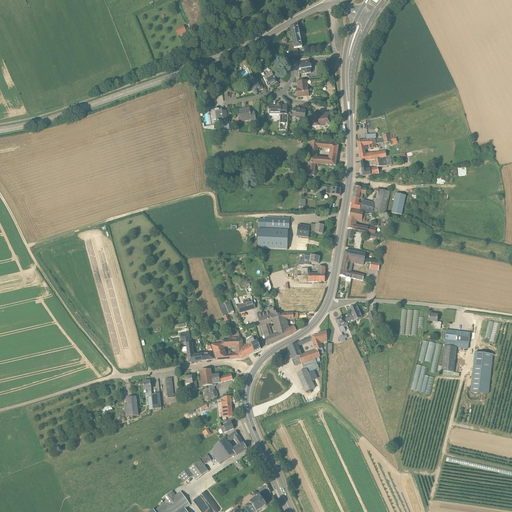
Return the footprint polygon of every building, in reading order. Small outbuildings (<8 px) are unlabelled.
[(287,46),(289,55),(298,53),(297,49),(302,48),(297,24),(290,28),(293,44),(287,46)] [(186,33),(184,26),(175,29),(178,36),(186,33)] [(310,66),(310,61),(300,62),(300,67),(299,67),(300,70),(301,70),(301,74),(311,73),(311,69),(312,69),(311,65),(310,66)] [(272,74),(263,78),(268,86),(269,85),(269,86),(277,83),(272,74)] [(263,89),(258,80),(256,81),(255,80),(247,85),(249,88),(247,89),(248,91),(249,92),(250,92),(251,92),(251,93),(258,89),(259,91),(263,89)] [(296,93),(297,98),(309,97),(308,88),(307,81),(297,82),(297,87),(298,89),(296,89),(296,90),(296,93)] [(270,104),(269,114),(280,115),(280,123),(285,124),(285,115),(287,115),(287,107),(281,107),(281,105),(280,105),(279,105),(277,105),(275,105),(275,103),(274,103),(274,104),(270,104)] [(256,120),(254,112),(250,113),(249,108),(239,110),(241,122),(251,120),(252,121),(256,120)] [(299,109),(294,108),(293,117),(296,117),(296,120),(304,121),(306,111),(302,110),(302,109),(299,109)] [(215,113),(213,115),(212,115),(213,121),(216,120),(217,124),(228,123),(226,111),(222,112),(222,110),(219,110),(219,109),(214,110),(215,113)] [(310,115),(313,127),(321,126),(321,127),(331,125),(330,113),(323,114),(323,115),(319,116),(319,114),(310,115)] [(358,147),(363,146),(365,146),(369,145),(376,144),(375,140),(374,140),(374,139),(376,139),(376,134),(366,135),(366,141),(357,142),(358,147)] [(309,148),(309,149),(306,149),(306,158),(307,158),(306,163),(309,164),(315,164),(336,166),(336,161),(338,152),(339,144),(311,141),(310,147),(309,147),(309,148)] [(358,147),(360,162),(365,161),(375,160),(386,157),(385,152),(365,154),(363,146),(358,147)] [(375,160),(377,168),(388,165),(386,157),(375,160)] [(365,161),(360,162),(363,177),(371,176),(371,175),(379,174),(378,169),(366,170),(365,161)] [(314,176),(315,164),(309,164),(307,175),(314,176)] [(309,178),(306,178),(305,186),(310,186),(310,183),(313,183),(314,180),(310,180),(310,179),(309,178)] [(360,210),(360,211),(361,204),(358,204),(359,198),(362,199),(363,194),(366,194),(367,189),(361,188),(356,187),(353,198),(351,209),(360,210)] [(332,188),(332,189),(325,188),(325,190),(323,190),(322,194),(331,194),(331,195),(340,196),(341,189),(332,188)] [(361,204),(360,211),(363,212),(385,216),(390,192),(377,190),(375,199),(374,199),(373,203),(362,200),(361,204)] [(406,196),(396,194),(391,213),(402,215),(406,196)] [(363,212),(360,211),(351,210),(348,229),(353,230),(375,234),(376,230),(362,227),(363,221),(364,222),(365,217),(365,213),(363,213),(363,212)] [(290,219),(266,217),(266,219),(260,219),(260,218),(258,218),(258,223),(260,224),(260,229),(288,231),(289,231),(290,219)] [(310,227),(298,225),(297,236),(309,238),(309,231),(315,232),(315,233),(323,234),(324,226),(310,224),(310,227)] [(257,248),(287,250),(288,231),(260,229),(258,229),(257,248)] [(345,251),(342,263),(352,265),(353,262),(364,264),(366,255),(345,251)] [(304,260),(304,265),(308,265),(310,265),(310,263),(318,264),(319,257),(311,256),(310,261),(304,260)] [(379,263),(371,261),(370,269),(378,271),(379,263)] [(342,263),(341,271),(347,272),(351,273),(352,265),(342,263)] [(308,265),(304,265),(301,265),(301,270),(299,270),(299,276),(297,276),(297,277),(297,283),(308,283),(308,282),(325,282),(325,274),(325,268),(319,267),(319,269),(318,270),(318,274),(314,274),(314,273),(308,273),(308,265)] [(224,317),(223,317),(228,328),(231,327),(229,320),(230,320),(228,315),(234,313),(230,301),(228,302),(227,300),(222,302),(223,304),(219,305),(224,317)] [(239,313),(255,308),(253,302),(250,303),(243,305),(237,307),(239,313)] [(348,309),(351,314),(354,322),(362,318),(356,305),(348,309)] [(263,333),(268,331),(266,324),(275,322),(278,334),(273,336),(276,342),(275,342),(276,342),(285,338),(281,316),(276,316),(276,313),(274,313),(273,309),(268,310),(269,311),(265,312),(266,313),(258,315),(261,326),(263,333)] [(371,322),(378,320),(376,311),(368,313),(371,322)] [(276,313),(276,316),(281,316),(285,338),(291,335),(297,331),(295,327),(289,331),(286,320),(298,318),(297,313),(279,315),(277,315),(276,313)] [(345,316),(343,317),(347,325),(354,322),(351,314),(346,317),(345,316)] [(434,329),(440,329),(441,323),(437,322),(438,315),(429,314),(429,321),(434,322),(434,329)] [(347,325),(343,317),(336,320),(342,333),(346,331),(344,328),(348,326),(347,325)] [(353,338),(355,337),(354,335),(358,333),(355,327),(349,330),(353,338)] [(469,343),(470,333),(446,330),(445,346),(468,349),(469,343)] [(268,331),(263,333),(268,346),(272,344),(268,331)] [(327,332),(317,335),(320,343),(321,343),(327,341),(327,332)] [(320,355),(324,353),(322,348),(321,343),(320,343),(317,335),(311,337),(288,347),(293,359),(295,365),(301,363),(304,370),(296,374),(305,393),(315,388),(309,374),(311,373),(310,373),(319,369),(317,364),(316,362),(320,361),(318,356),(320,356),(320,355)] [(233,338),(227,338),(227,340),(222,340),(222,343),(211,345),(216,360),(232,359),(232,356),(231,352),(226,353),(224,347),(233,346),(233,338)] [(237,346),(236,359),(242,358),(242,344),(242,340),(237,340),(237,338),(233,338),(233,346),(237,346)] [(245,346),(248,355),(254,352),(261,349),(258,341),(255,342),(253,338),(247,341),(248,344),(245,346)] [(424,340),(418,361),(423,362),(429,342),(424,340)] [(431,362),(436,343),(430,342),(425,361),(431,362)] [(192,343),(186,344),(189,363),(203,361),(202,354),(196,355),(196,354),(195,354),(193,354),(192,343)] [(437,344),(431,372),(436,373),(442,345),(437,344)] [(444,346),(441,375),(453,377),(453,373),(454,373),(456,348),(444,346)] [(208,353),(202,354),(203,361),(215,359),(213,353),(208,353)] [(475,353),(470,392),(488,394),(493,355),(475,353)] [(202,386),(209,386),(213,385),(212,375),(211,376),(211,369),(201,371),(202,386)] [(209,386),(210,389),(214,387),(215,386),(216,385),(216,384),(220,383),(219,378),(219,375),(212,375),(213,385),(209,386)] [(219,378),(220,383),(233,380),(231,375),(219,378)] [(192,383),(193,389),(197,388),(196,381),(192,382),(192,376),(183,377),(184,384),(192,383)] [(148,390),(150,410),(153,409),(152,395),(150,382),(143,382),(144,390),(148,390)] [(214,387),(210,389),(211,393),(209,393),(211,399),(218,397),(216,391),(215,391),(214,387)] [(152,395),(153,409),(161,408),(160,394),(152,395)] [(125,410),(126,417),(138,415),(136,397),(127,398),(127,405),(124,405),(125,408),(125,410)] [(221,400),(222,407),(222,418),(232,417),(231,397),(225,397),(221,400)] [(222,429),(224,433),(234,429),(231,423),(222,427),(221,424),(218,425),(220,430),(222,429)] [(227,438),(221,442),(213,448),(214,449),(210,452),(215,458),(220,465),(236,455),(236,456),(247,449),(244,444),(243,444),(235,432),(227,438)] [(200,460),(204,465),(211,460),(207,454),(200,460)] [(188,480),(183,473),(178,476),(184,483),(188,480)] [(180,511),(185,509),(190,505),(180,492),(175,496),(172,491),(162,499),(165,503),(154,511),(180,511)] [(256,511),(266,505),(259,496),(236,511),(256,511)]
